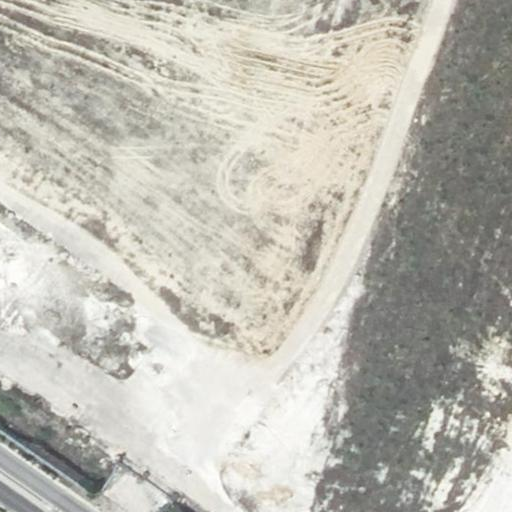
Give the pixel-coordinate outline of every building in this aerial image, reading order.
[(242,83),(234,0),(133,0),(142,92),(242,83)] [(511,171),(454,154),(428,240),(506,263),(511,243),(511,171)] [(208,254),(258,289),(282,256),(231,221),(208,254)] [(391,294),(419,371),(494,344),(466,267),(391,294)] [(100,352),(115,325),(30,277),(14,305),(100,352)] [(511,420),(470,483),(511,511),(511,420)]
